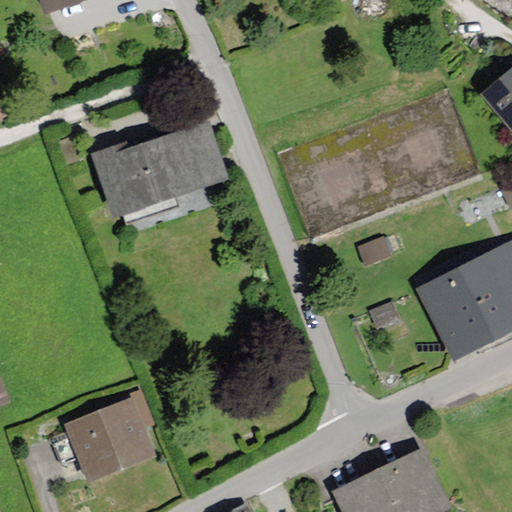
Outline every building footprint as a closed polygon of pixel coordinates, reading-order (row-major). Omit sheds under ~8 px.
[(435,38),(454,68),(470,52),(451,30),(435,38)] [(511,71),(486,93),(511,124),(511,71)] [(162,85),(163,120),(209,119),(208,83),(162,85)] [(126,143),(94,155),(116,215),(224,176),(206,125),(129,152),(126,143)] [(511,240),(421,285),(453,351),(511,321),(511,240)] [(68,426),(89,479),(153,454),(132,401),(68,426)] [(337,494),(346,511),(433,511),(446,506),(421,454),(337,494)]
